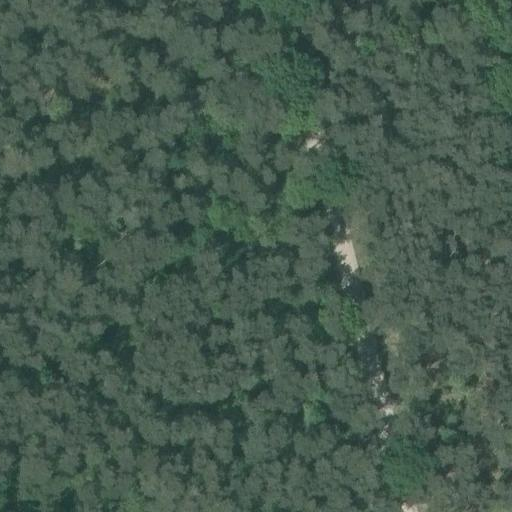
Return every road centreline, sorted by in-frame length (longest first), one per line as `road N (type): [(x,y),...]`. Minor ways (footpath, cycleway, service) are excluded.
road 1 (track): [(375,378),(284,0)]
road 2 (track): [(375,378),(0,476)]
road 3 (track): [(410,511),(375,378)]
